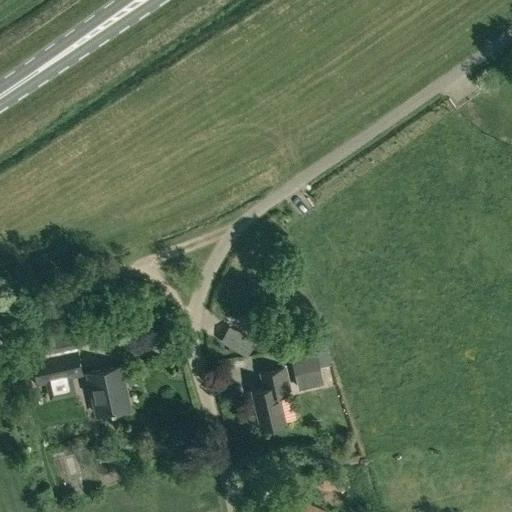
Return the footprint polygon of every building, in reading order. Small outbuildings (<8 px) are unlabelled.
[(252,341),(228,326),(221,339),(246,355),(252,341)] [(30,358),(75,348),(71,327),(15,341),(20,362),(31,360),(30,358)] [(294,370),(319,365),(330,363),(324,337),(289,345),(294,370)] [(76,348),(75,348),(30,358),(31,360),(37,384),(82,373),(76,348)] [(97,414),(129,406),(119,364),(87,371),(97,414)] [(323,381),(319,365),(294,370),(298,387),(323,381)] [(264,386),(252,388),(261,426),(284,421),(278,391),(289,389),(284,366),(261,372),(264,386)] [(325,511),(293,498),(285,511),(325,511)]
